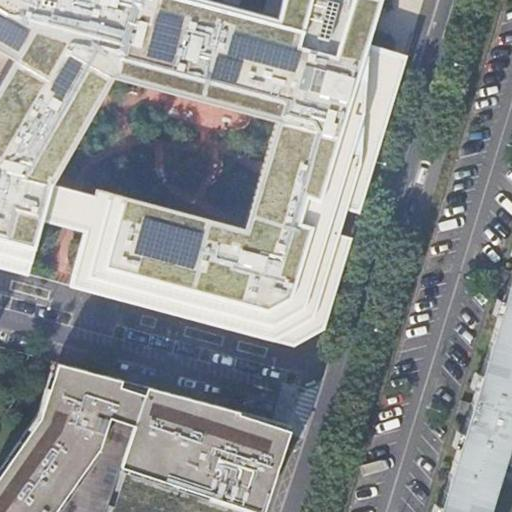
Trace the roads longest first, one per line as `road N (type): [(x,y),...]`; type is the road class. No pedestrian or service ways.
road 1 (tertiary): [(330,408),(454,0)]
road 2 (residential): [(330,408),(0,318)]
